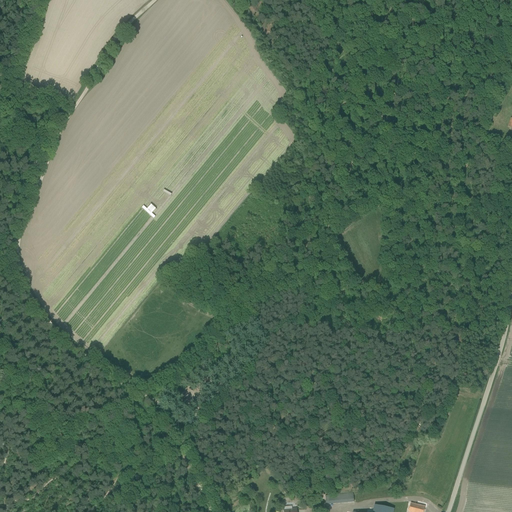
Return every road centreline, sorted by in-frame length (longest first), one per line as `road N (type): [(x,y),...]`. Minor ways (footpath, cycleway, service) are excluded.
road 1 (track): [(70,109),(21,222),(19,269),(42,313),(87,359),(163,407)]
road 2 (unclassified): [(448,511),(511,288)]
road 3 (track): [(159,0),(117,38),(70,109)]
